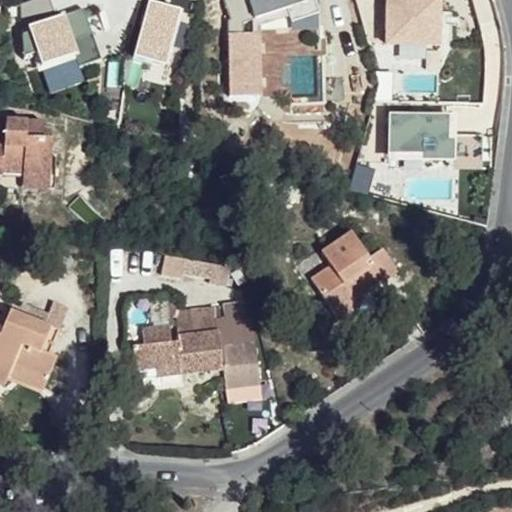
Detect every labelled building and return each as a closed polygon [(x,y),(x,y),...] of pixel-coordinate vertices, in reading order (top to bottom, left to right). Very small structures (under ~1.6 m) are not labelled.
[(230,97),(255,97),(254,34),(245,34),(245,23),(254,20),(288,10),(308,3),(307,0),(225,0),(232,20),(229,20),(230,97)] [(254,34),(255,97),(263,97),(262,26),(291,17),(292,23),(320,14),(316,0),(307,0),(308,3),(288,10),(254,20),(254,34)] [(387,0),(387,46),(438,46),(439,0),(387,0)] [(145,4),(176,15),(176,12),(146,2),(145,4)] [(145,4),(126,59),(157,70),(176,15),(145,4)] [(24,17),(10,45),(17,46),(18,41),(47,45),(51,21),(24,17)] [(10,45),(0,63),(0,64),(13,67),(11,82),(47,88),(46,92),(45,100),(67,104),(75,50),(47,45),(18,41),(17,46),(10,45)] [(13,67),(0,64),(0,66),(8,69),(6,85),(46,92),(47,88),(11,82),(13,67)] [(390,118),(389,156),(422,156),(422,162),(453,162),(454,143),(448,143),(448,119),(390,118)] [(0,174),(24,176),(51,178),(53,142),(44,141),(45,123),(7,121),(5,145),(0,144),(0,174)] [(486,143),(454,143),(453,162),(486,163),(486,143)] [(49,191),(51,178),(24,176),(23,189),(49,191)] [(399,275),(383,251),(370,260),(351,234),(322,254),(330,268),(311,280),(339,323),(360,309),(357,303),(399,275)] [(180,265),(178,281),(227,285),(228,268),(180,265)] [(177,313),(179,337),(219,334),(218,323),(217,310),(177,313)] [(19,355),(54,370),(57,361),(49,358),(61,332),(13,312),(2,337),(0,336),(0,388),(4,390),(14,365),(19,355)] [(218,323),(219,334),(221,334),(225,372),(227,392),(262,389),(256,323),(229,325),(229,321),(218,323)] [(182,359),(183,376),(225,372),(221,334),(219,334),(179,337),(180,343),(172,344),(171,329),(144,332),(144,347),(134,349),(135,371),(157,370),(175,369),(174,361),(182,359)] [(49,380),(54,370),(19,355),(14,365),(49,380)] [(158,379),(183,376),(182,359),(174,361),(175,369),(157,370),(158,379)]
